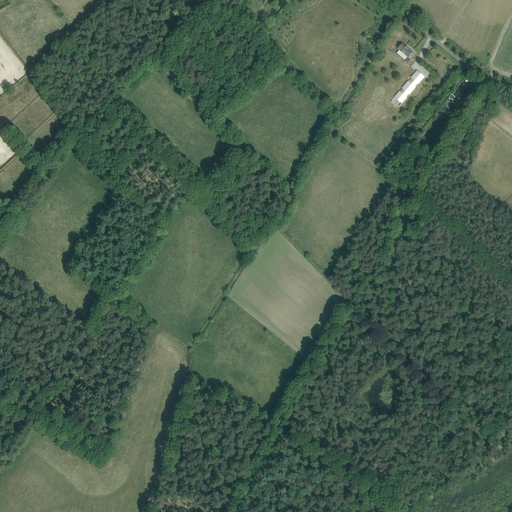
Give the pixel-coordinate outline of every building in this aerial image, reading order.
[(402,44),(397,50),(401,54),(405,58),(407,56),(410,58),(414,53),(411,50),(412,50),(408,47),(405,45),(404,46),(402,44)] [(417,71),(411,78),(418,84),(424,77),(417,71)] [(402,88),(409,94),(416,87),(409,81),(402,88)] [(465,83),(456,97),(462,101),(467,94),(465,93),(467,91),(468,91),(471,87),(465,83)] [(407,97),(400,91),(395,97),(402,103),(407,97)] [(448,105),(445,103),(442,106),(450,112),(452,108),(451,108),(454,104),(451,101),(448,105)]
